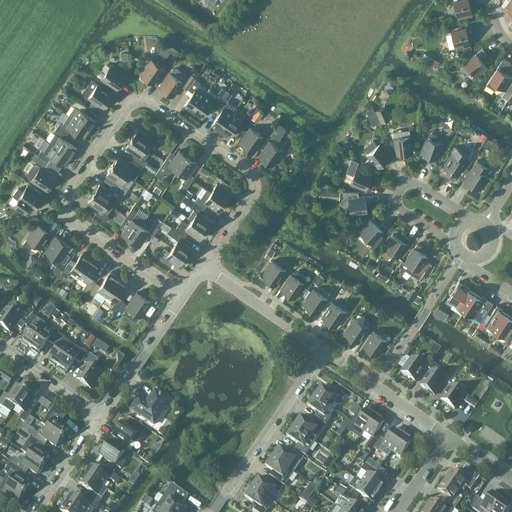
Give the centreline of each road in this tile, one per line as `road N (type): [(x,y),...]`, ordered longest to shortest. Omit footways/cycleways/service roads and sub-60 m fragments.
road 1 (residential): [(202,267),(253,187),(252,176),(143,102),(131,105),(63,212),(181,297)]
road 2 (residential): [(321,349),(209,511)]
road 3 (residential): [(465,221),(415,183),(399,188),(398,206),(453,237)]
road 4 (residential): [(446,437),(321,349)]
road 5 (residential): [(181,297),(99,419)]
road 6 (residential): [(321,349),(202,267)]
road 7 (residential): [(99,419),(0,351)]
